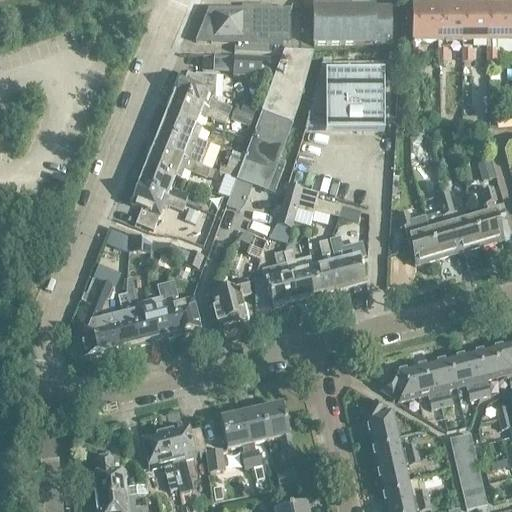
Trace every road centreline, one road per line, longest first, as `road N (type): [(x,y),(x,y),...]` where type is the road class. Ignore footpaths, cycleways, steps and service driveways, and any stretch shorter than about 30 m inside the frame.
road 1 (residential): [(49,405),(47,315),(184,0)]
road 2 (residential): [(49,405),(305,345)]
road 3 (residential): [(305,345),(511,294)]
road 4 (residential): [(344,511),(305,345)]
